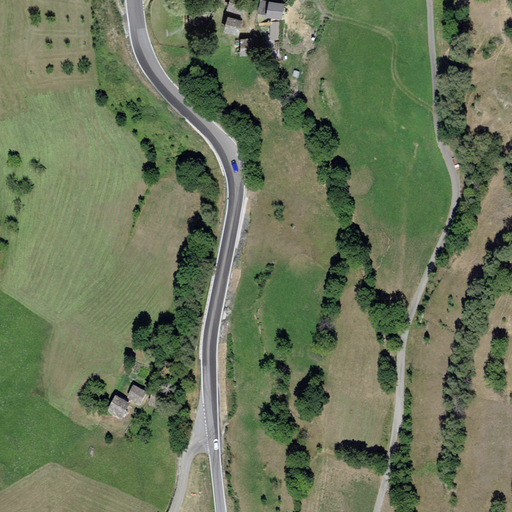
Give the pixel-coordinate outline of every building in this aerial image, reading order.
[(245,0),(243,0),(231,0),(228,9),(240,13),(245,0)] [(283,5),(261,1),(259,13),(280,17),(283,5)] [(240,22),(228,19),(225,31),(237,34),(240,22)] [(279,23),(271,23),(270,39),(279,39),(279,23)] [(251,40),(241,40),(241,53),(252,53),(251,40)] [(145,392),(134,387),(129,398),(140,403),(145,392)] [(149,403),(160,408),(166,394),(154,390),(149,403)] [(128,404),(116,398),(108,412),(121,418),(128,404)]
